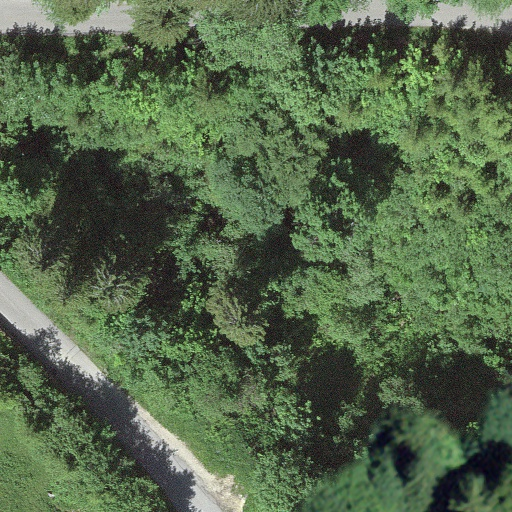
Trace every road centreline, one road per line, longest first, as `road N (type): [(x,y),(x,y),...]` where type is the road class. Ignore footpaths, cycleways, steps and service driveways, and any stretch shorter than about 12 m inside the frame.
road 1 (track): [(511,11),(0,17)]
road 2 (track): [(0,299),(161,460),(194,511)]
